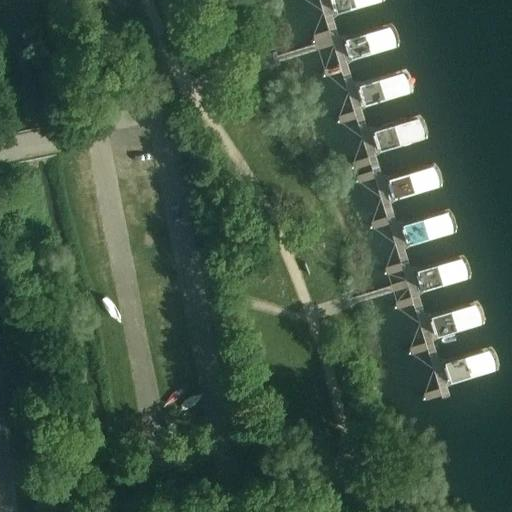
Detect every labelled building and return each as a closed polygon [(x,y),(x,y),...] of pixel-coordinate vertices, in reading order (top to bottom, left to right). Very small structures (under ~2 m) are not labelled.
[(369,0),(314,0),(320,21),(371,6),(369,0)] [(379,29),(327,44),(334,66),(386,51),(379,29)] [(391,75),(341,90),(348,112),(398,97),(391,75)] [(89,95),(92,112),(149,102),(146,85),(89,95)] [(405,119),(354,135),(361,159),(413,144),(405,119)] [(420,169),(371,183),(377,206),(426,192),(420,169)] [(434,216),(386,230),(392,252),(440,238),(434,216)] [(448,259),(399,273),(406,298),(455,284),(448,259)] [(461,307),(411,323),(418,345),(468,329),(461,307)] [(476,353),(427,367),(434,389),(483,375),(476,353)]
